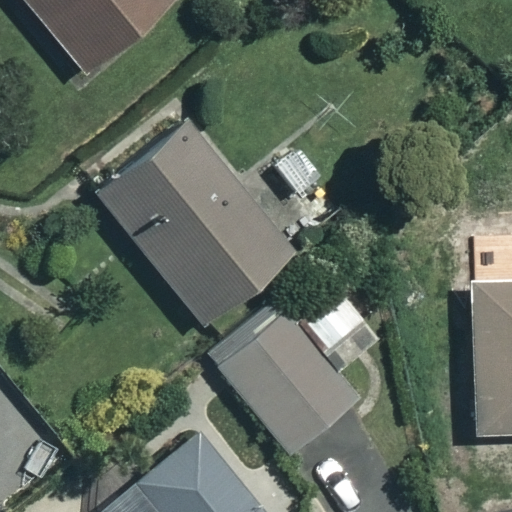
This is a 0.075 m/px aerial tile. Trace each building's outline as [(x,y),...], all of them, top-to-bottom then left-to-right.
[(147,0),(14,0),(70,65),(147,0)] [(280,242),(172,103),(76,178),(185,316),(280,242)] [(335,204),(286,146),(265,164),(314,222),(335,204)] [(511,274),(454,277),(459,427),(511,425),(511,274)] [(326,366),(370,331),(325,276),(281,311),(271,299),(201,356),(276,448),(346,392),(326,366)] [(254,511),(184,421),(119,472),(149,511),(254,511)]
